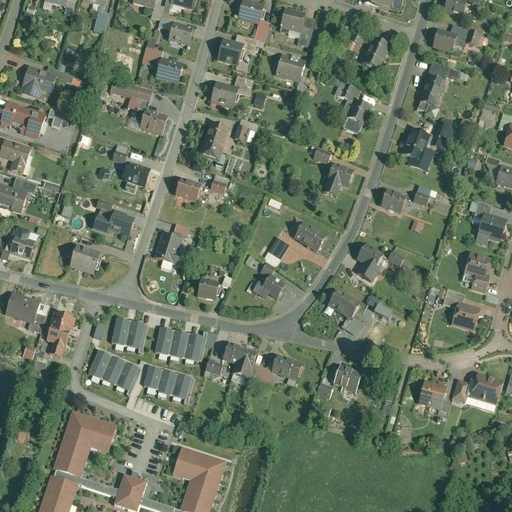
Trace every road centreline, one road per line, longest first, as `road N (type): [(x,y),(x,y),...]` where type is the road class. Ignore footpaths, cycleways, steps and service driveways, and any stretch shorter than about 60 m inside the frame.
road 1 (residential): [(279,325),(323,278),(342,239),(416,34)]
road 2 (residential): [(125,300),(218,0)]
road 3 (residential): [(279,325),(293,335),(434,360),(495,343)]
road 4 (residential): [(125,300),(246,326),(279,325)]
road 5 (residential): [(0,272),(125,300)]
